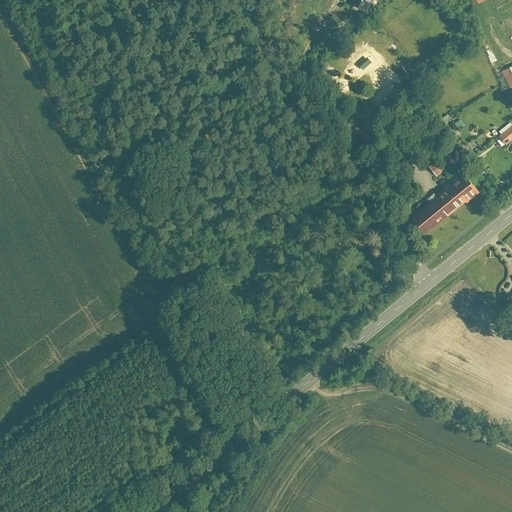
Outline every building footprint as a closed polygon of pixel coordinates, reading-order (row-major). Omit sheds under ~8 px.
[(356,0),(354,5),(368,12),(373,0),(356,0)] [(511,21),(497,33),(511,53),(511,21)] [(511,70),(503,75),(511,93),(511,70)] [(511,124),(499,135),(508,146),(511,143),(511,124)] [(352,150),(364,161),(375,149),(363,138),(352,150)] [(439,161),(431,168),(439,177),(447,170),(439,161)] [(415,221),(428,236),(480,193),(467,178),(415,221)]
